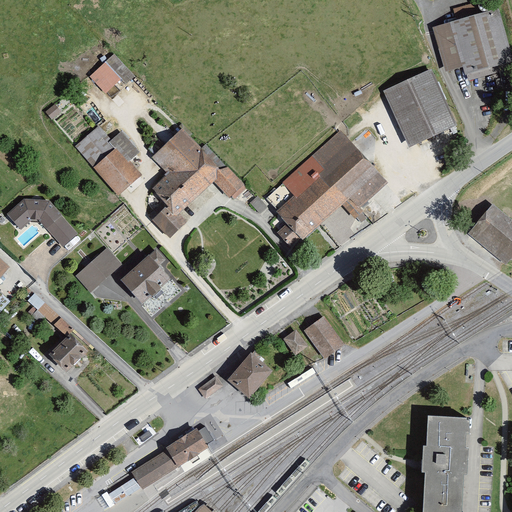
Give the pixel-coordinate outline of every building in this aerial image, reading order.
[(511,37),(504,9),(437,29),(450,71),(465,67),(470,82),(511,69),(511,37)] [(136,77),(115,54),(105,63),(127,86),(136,77)] [(434,68),(389,90),(416,146),(461,124),(434,68)] [(319,109),(260,162),(277,180),(336,128),(319,109)] [(98,127),(77,145),(120,196),(145,174),(132,159),(140,152),(123,132),(111,142),(98,127)] [(246,188),(187,127),(157,156),(172,172),(155,188),(171,205),(155,220),(173,238),(192,220),(185,213),(217,181),(235,199),(246,188)] [(344,130),(285,183),(296,194),(280,209),(306,237),(344,202),(355,215),(391,182),(344,130)] [(25,199),(8,212),(23,230),(34,221),(42,222),(61,245),(78,231),(52,200),(25,199)] [(511,256),(511,222),(491,206),(470,233),(507,263),(511,256)] [(110,247),(77,275),(93,293),(126,265),(110,247)] [(176,280),(154,254),(123,280),(145,306),(176,280)] [(0,282),(10,270),(0,261),(0,282)] [(67,335),(74,327),(37,292),(29,299),(67,335)] [(343,344),(325,316),(306,328),(324,356),(343,344)] [(299,329),(286,337),(298,354),(310,346),(299,329)] [(73,330),(52,352),(71,371),(93,349),(73,330)] [(252,353),(228,380),(250,399),(273,371),(252,353)] [(216,376),(199,389),(206,399),(220,388),(223,386),(216,376)] [(471,416),(432,414),(431,443),(426,443),(425,470),(428,470),(426,511),(466,511),(468,471),(471,471),(472,445),(469,445),(469,430),(473,430),(473,419),(471,419),(471,416)] [(206,427),(199,432),(207,444),(213,440),(206,427)] [(207,449),(209,448),(207,444),(199,432),(197,429),(182,438),(167,448),(168,450),(179,467),(181,465),(194,457),(207,449)] [(149,431),(140,437),(143,441),(152,435),(149,431)] [(194,457),(181,465),(185,472),(211,456),(207,449),(194,457)] [(143,489),(179,467),(168,450),(132,472),(143,489)]
